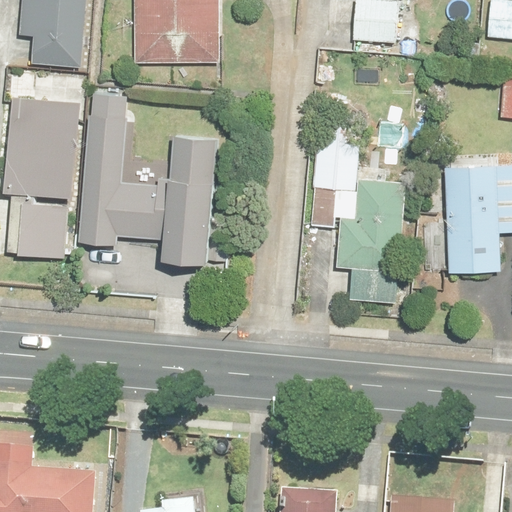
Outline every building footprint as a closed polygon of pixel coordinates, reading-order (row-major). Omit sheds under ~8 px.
[(0,0),(0,86),(59,90),(64,0),(0,0)] [(190,0),(104,0),(105,84),(190,84),(190,0)] [(416,0),(308,0),(308,12),(373,14),(374,18),(416,0)] [(511,0),(470,0),(470,10),(511,14),(511,0)] [(371,21),(329,18),(326,59),(369,62),(371,21)] [(510,22),(460,18),(457,56),(508,59),(510,22)] [(511,118),(511,97),(474,94),(470,136),(510,140),(511,118)] [(89,257),(138,261),(137,277),(184,280),(191,164),(144,161),(142,205),(95,201),(103,116),(66,112),(52,260),(88,263),(89,257)] [(55,124),(0,118),(0,275),(42,280),(55,124)] [(285,209),(305,210),(304,237),(330,238),(333,166),(320,165),(321,138),(289,137),(285,209)] [(506,182),(474,181),(474,178),(415,181),(420,295),(478,293),(477,253),(501,253),(506,182)] [(0,511),(56,511),(57,492),(11,491),(12,469),(0,467),(0,511)]
